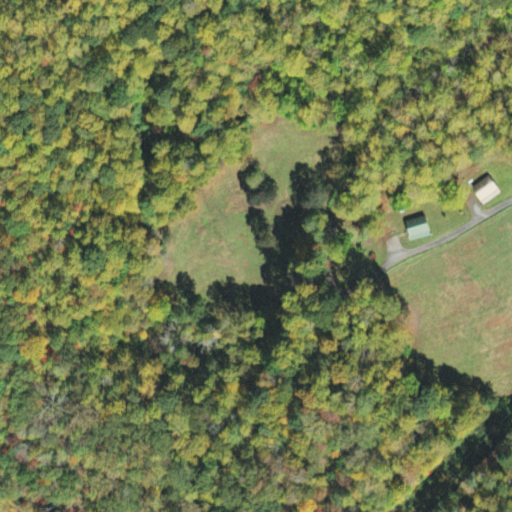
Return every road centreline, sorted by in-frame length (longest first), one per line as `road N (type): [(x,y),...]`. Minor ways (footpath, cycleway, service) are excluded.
road 1 (residential): [(337,280),(337,206),(360,165),(443,63),(481,39),(511,32)]
road 2 (residential): [(337,280),(511,199)]
